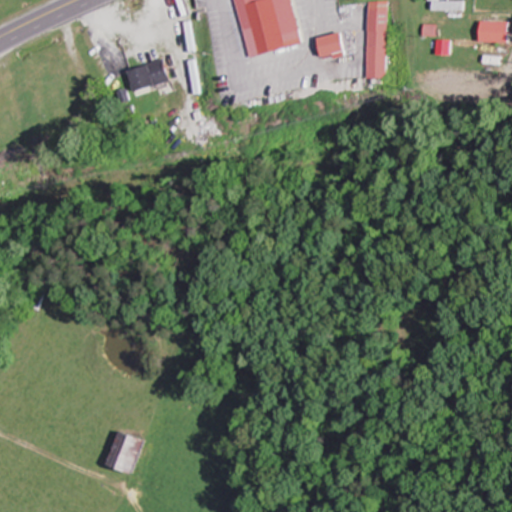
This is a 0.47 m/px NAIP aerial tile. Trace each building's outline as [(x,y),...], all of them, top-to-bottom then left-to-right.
[(241,0),(254,56),(306,45),(296,0),(241,0)] [(472,11),(471,0),(441,0),(441,11),(472,11)] [(395,1),(375,2),(378,78),(397,78),(395,1)] [(511,21),(489,22),(489,42),(511,41),(511,21)] [(330,57),(355,51),(350,32),(326,38),(330,57)] [(79,69),(75,59),(34,74),(38,85),(79,69)] [(175,84),(171,61),(136,68),(141,90),(175,84)] [(97,131),(114,126),(108,107),(91,112),(97,131)] [(114,466),(141,474),(151,439),(125,431),(114,466)]
